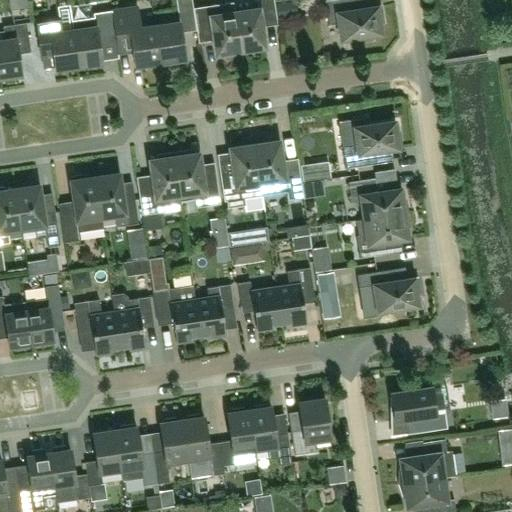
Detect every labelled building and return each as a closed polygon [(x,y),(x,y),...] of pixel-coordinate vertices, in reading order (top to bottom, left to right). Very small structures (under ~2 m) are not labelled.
[(176,0),(179,23),(155,26),(160,63),(185,59),(182,34),(197,32),(193,8),(192,0),(176,0)] [(235,11),(241,51),(266,47),(262,19),(277,17),(274,0),(257,0),(258,8),(235,11)] [(341,39),(358,36),(359,41),(372,39),(372,34),(381,33),(380,22),(383,22),(381,6),(354,10),(352,0),(326,0),(325,0),(329,25),(339,23),(341,39)] [(241,51),(235,11),(233,2),(193,8),(197,32),(197,35),(208,34),(212,36),(213,36),(216,55),(241,51)] [(59,18),(36,21),(41,50),(41,55),(53,53),(55,69),(79,65),(74,31),(72,21),(70,7),(70,5),(57,6),(59,18)] [(137,8),(112,11),(116,39),(117,47),(128,45),(128,47),(132,49),(133,49),(135,66),(160,63),(155,26),(140,28),(137,8)] [(99,41),(116,39),(112,11),(94,14),(94,18),(72,21),(79,65),(102,62),(99,41)] [(4,31),(0,31),(0,77),(22,74),(19,53),(31,52),(26,23),(3,26),(4,31)] [(396,132),(394,121),(354,127),(357,143),(342,145),(346,168),(377,163),(375,151),(402,147),(400,131),(396,132)] [(255,144),(263,195),(287,192),(288,200),(304,197),(299,166),(284,168),(280,140),(255,144)] [(265,209),(263,195),(255,144),(230,148),(234,175),(221,177),(224,201),(227,201),(228,208),(246,205),(247,212),(265,209)] [(174,152),(180,195),(195,193),(197,207),(220,204),(217,178),(203,180),(199,152),(191,153),(190,149),(174,152)] [(182,209),(180,195),(174,152),(157,154),(158,158),(149,160),(152,177),(151,178),(148,181),(148,183),(138,184),(142,215),(182,209)] [(101,216),(102,216),(114,214),(116,226),(138,223),(135,199),(123,201),(119,173),(95,177),(101,216)] [(101,216),(95,177),(85,178),(84,174),(71,176),(75,208),(60,211),(64,242),(80,240),(79,232),(103,228),(102,216),(101,216)] [(359,205),(362,204),(364,219),(408,212),(406,199),(402,199),(400,188),(377,192),(375,178),(348,182),(350,196),(351,196),(351,199),(359,205)] [(15,189),(21,229),(34,227),(36,238),(46,237),(48,247),(60,245),(55,211),(43,213),(39,185),(15,189)] [(21,229),(15,189),(5,190),(4,186),(0,186),(0,243),(10,242),(8,231),(21,229)] [(356,235),(358,245),(360,257),(387,253),(385,241),(408,237),(406,227),(410,226),(408,212),(364,219),(356,220),(358,235),(356,235)] [(233,240),(255,238),(254,226),(232,227),(233,240)] [(276,287),(281,322),(290,321),(291,326),(306,323),(302,298),(314,296),(310,267),(287,271),(289,285),(276,287)] [(390,269),(357,274),(361,297),(364,316),(380,314),(379,310),(418,305),(416,294),(420,294),(417,277),(407,279),(392,281),(390,269)] [(281,322),(276,287),(251,291),(250,281),(238,283),(242,307),(254,305),(257,331),(273,328),(272,324),(281,322)] [(25,301),(31,342),(53,339),(49,314),(62,312),(58,284),(45,286),(47,298),(25,301)] [(195,299),(200,334),(209,333),(210,338),(226,335),(222,310),(234,308),(230,284),(207,288),(208,297),(195,299)] [(192,336),(200,334),(195,299),(193,285),(153,291),(157,320),(173,317),(176,343),(192,340),(192,336)] [(149,296),(128,300),(127,296),(123,293),(112,295),(114,311),(120,347),(128,345),(129,350),(145,348),(141,322),(153,321),(149,296)] [(0,296),(0,315),(5,314),(9,345),(14,345),(15,350),(28,348),(27,343),(31,342),(25,301),(4,304),(3,296),(0,296)] [(120,347),(114,311),(101,313),(99,299),(74,303),(78,332),(92,330),(96,355),(112,353),(111,348),(120,347)] [(427,387),(426,381),(403,385),(404,391),(391,393),(393,409),(397,408),(399,420),(405,419),(407,434),(447,428),(445,413),(450,412),(446,387),(433,389),(432,386),(427,387)] [(291,431),(294,455),(316,452),(315,440),(331,437),(325,399),(299,402),(303,429),(291,431)] [(254,409),(249,410),(255,448),(267,447),(269,459),(278,457),(279,465),(292,463),(287,432),(275,433),(271,407),(268,407),(267,404),(254,406),(254,409)] [(232,440),(220,442),(223,465),(257,460),(255,448),(249,410),(245,410),(244,407),(231,409),(231,412),(228,413),(232,440)] [(187,419),(182,420),(188,458),(209,455),(212,475),(224,473),(223,465),(220,442),(208,444),(204,417),(200,417),(200,414),(186,416),(187,419)] [(164,450),(152,452),(157,483),(169,481),(166,462),(188,458),(182,420),(177,421),(177,417),(163,419),(164,423),(160,423),(164,450)] [(120,429),(115,430),(121,468),(122,480),(144,477),(145,485),(157,483),(152,452),(141,454),(137,427),(134,427),(134,423),(119,426),(120,429)] [(87,473),(89,485),(101,484),(99,472),(121,468),(115,430),(93,433),(97,460),(85,462),(87,473)] [(398,468),(398,483),(444,477),(456,475),(452,452),(447,453),(445,439),(422,442),(424,455),(400,458),(402,468),(398,468)] [(89,485),(87,473),(74,475),(70,450),(66,450),(65,446),(52,447),(53,452),(49,453),(55,494),(56,502),(90,497),(89,485)] [(27,456),(31,483),(18,485),(22,511),(45,508),(43,496),(55,494),(49,453),(45,454),(44,449),(31,451),(32,455),(27,456)] [(0,511),(16,511),(22,511),(18,485),(6,487),(2,460),(0,460),(0,511)] [(444,477),(398,483),(403,498),(406,497),(407,507),(431,504),(432,511),(455,511),(454,499),(447,500),(444,477)]
